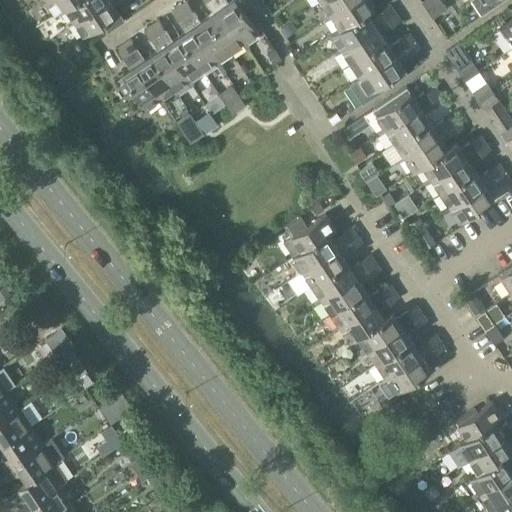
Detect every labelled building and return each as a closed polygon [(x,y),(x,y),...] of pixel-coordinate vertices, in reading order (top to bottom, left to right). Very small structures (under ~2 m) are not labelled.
[(50,0),(57,9),(64,4),(70,0),(50,0)] [(74,18),(100,0),(70,0),(64,4),(65,5),(74,18)] [(100,0),(74,18),(84,33),(118,9),(113,1),(115,0),(100,0)] [(231,48),(208,14),(200,19),(193,8),(187,0),(186,0),(181,4),(217,57),(231,48)] [(245,39),(218,0),(206,0),(214,10),(208,14),(231,48),(245,39)] [(218,0),(245,39),(259,30),(239,0),(229,0),(228,0),(218,0)] [(322,0),(331,13),(350,0),(322,0)] [(350,0),(331,13),(340,26),(340,27),(367,9),(366,9),(373,4),(371,0),(350,0)] [(422,0),(428,8),(440,0),(422,0)] [(442,0),(440,0),(428,8),(433,17),(447,7),(442,0)] [(473,0),(482,13),(500,0),(473,0)] [(342,47),(396,10),(390,2),(382,8),(371,16),(367,9),(340,27),(340,26),(332,31),(342,47)] [(180,33),(203,67),(217,57),(181,4),(172,10),(177,18),(178,18),(186,29),(180,33)] [(396,10),(342,47),(351,60),(385,37),(380,30),(392,23),(400,18),(396,10)] [(511,42),(511,17),(500,25),(511,42)] [(153,23),(189,76),(203,67),(180,33),(173,38),(165,26),(160,18),(153,23)] [(291,20),(281,27),(287,36),(297,30),(291,20)] [(152,51),(175,86),(189,76),(153,23),(144,28),(150,36),(158,48),(152,51)] [(360,74),(414,38),(408,30),(400,35),(389,43),(385,37),(351,60),(360,74)] [(125,41),(161,95),(175,86),(152,51),(145,56),(137,45),(132,37),(125,41)] [(362,76),(349,84),(362,103),(408,73),(399,58),(419,45),(414,38),(360,74),(362,76)] [(161,95),(125,41),(117,47),(122,55),(130,66),(123,71),(146,105),(161,95)] [(452,46),(446,49),(452,58),(459,69),(473,60),(460,41),(452,46)] [(274,47),(266,52),(274,64),(282,59),(274,47)] [(479,99),(493,89),(487,81),(473,90),(479,99)] [(386,126),(440,90),(435,82),(427,88),(415,96),(407,84),(373,107),(376,112),(386,126)] [(239,89),(225,99),(226,100),(234,111),(247,101),(240,91),(239,89)] [(493,89),(479,99),(485,107),(498,97),(493,89)] [(440,90),(386,126),(395,140),(430,117),(425,110),(437,103),(445,98),(440,90)] [(185,114),(177,119),(184,129),(192,140),(205,131),(197,118),(188,106),(182,110),(185,114)] [(210,109),(197,118),(205,131),(219,122),(212,110),(210,109)] [(336,109),(327,114),(333,122),(341,117),(336,109)] [(405,154),(459,118),(454,110),(445,116),(446,116),(434,124),(431,119),(430,117),(395,140),(405,154)] [(364,115),(343,128),(349,138),(370,125),(364,115)] [(459,118),(405,154),(415,169),(423,164),(422,163),(448,145),(444,138),(464,125),(459,118)] [(506,139),(511,135),(511,121),(500,130),(506,139)] [(448,145),(422,163),(423,164),(431,176),(486,140),(480,132),(472,137),(472,138),(460,145),(456,139),(448,145)] [(486,140),(432,176),(441,191),(476,168),(470,160),(482,152),(482,153),(490,147),(486,140)] [(361,145),(350,152),(358,163),(369,156),(361,145)] [(450,204),(504,168),(499,160),(491,166),(480,174),(476,168),(441,191),(450,204)] [(372,162),(362,168),(369,179),(380,172),(372,162)] [(504,168),(450,204),(460,219),(495,196),(490,188),(501,181),(509,176),(504,168)] [(388,188),(381,193),(390,206),(396,201),(388,188)] [(294,253),(328,231),(336,225),(326,211),(285,239),(294,253)] [(420,216),(410,222),(414,229),(424,222),(420,216)] [(424,222),(414,229),(426,247),(436,241),(424,222)] [(328,231),(294,253),(304,268),(357,232),(351,224),(343,229),(332,237),(328,231)] [(313,282),(347,259),(342,252),(353,244),(361,239),(357,232),(304,268),(313,282)] [(347,259),(313,282),(322,296),(376,260),(370,252),(362,257),(351,265),(347,259)] [(332,310),(365,287),(360,280),(372,272),(380,267),(376,260),(322,296),(332,310)] [(511,290),(511,289),(511,268),(501,276),(511,290)] [(341,324),(394,288),(389,280),(380,285),(381,285),(369,293),(365,287),(332,310),(341,324)] [(6,284),(0,288),(0,294),(4,299),(12,293),(6,284)] [(359,333),(384,316),(379,308),(391,300),(399,295),(394,288),(341,324),(351,338),(359,333)] [(481,300),(472,306),(477,314),(486,307),(481,300)] [(384,316),(359,333),(368,347),(421,311),(416,303),(408,308),(397,316),(393,310),(384,316)] [(486,307),(477,314),(486,328),(496,322),(486,307)] [(18,309),(5,316),(12,326),(24,318),(18,309)] [(421,311),(368,347),(378,361),(412,339),(407,331),(418,323),(426,318),(421,311)] [(387,375),(440,339),(435,331),(427,336),(427,337),(416,344),(412,339),(378,361),(387,375)] [(389,377),(381,383),(389,396),(431,367),(425,359),(445,346),(440,339),(387,375),(389,377)] [(0,366),(0,392),(8,387),(15,382),(3,364),(0,366)] [(0,418),(20,405),(8,387),(0,392),(0,418)] [(122,391),(110,399),(123,415),(134,406),(122,391)] [(459,421),(468,435),(469,436),(494,419),(503,414),(492,398),(459,421)] [(0,438),(3,443),(32,423),(20,405),(0,418),(0,438)] [(469,436),(450,450),(458,463),(469,456),(511,427),(511,414),(509,417),(510,417),(498,425),(494,419),(469,436)] [(44,441),(32,423),(3,443),(9,452),(0,458),(0,463),(3,468),(44,441),(52,436),(53,435),(52,435),(44,441)] [(112,424),(101,431),(107,440),(117,433),(112,424)] [(478,469),(479,470),(505,453),(511,447),(511,445),(508,439),(511,436),(511,427),(469,456),(478,469)] [(27,478),(27,479),(48,464),(55,460),(56,461),(64,455),(52,436),(44,441),(3,468),(0,470),(0,477),(2,481),(20,468),(27,478)] [(137,443),(127,451),(133,460),(144,452),(137,443)] [(478,469),(470,474),(471,476),(480,489),(511,467),(511,456),(509,459),(505,453),(479,470),(478,469)] [(143,455),(131,463),(136,470),(148,462),(143,455)] [(26,494),(14,501),(19,510),(60,483),(60,482),(67,477),(56,461),(55,460),(48,464),(27,479),(27,478),(19,483),(26,494)] [(490,504),(511,488),(511,467),(480,489),(490,504)] [(159,471),(148,478),(152,485),(163,477),(159,471)] [(37,511),(55,511),(72,500),(60,483),(19,510),(20,511),(33,511),(37,510),(37,511)] [(511,488),(490,504),(495,511),(505,511),(511,507),(511,488)] [(170,499),(162,505),(166,511),(171,511),(177,508),(170,499)] [(80,511),(72,500),(55,511),(80,511)]
